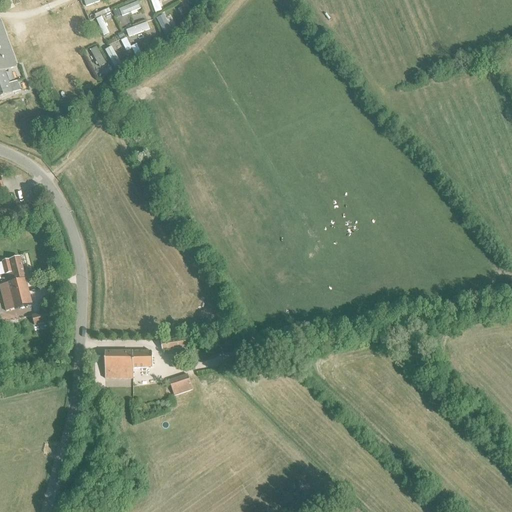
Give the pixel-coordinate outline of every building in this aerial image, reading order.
[(157,0),(150,0),(156,15),(162,13),(157,0)] [(96,3),(89,6),(95,20),(102,16),(96,3)] [(138,4),(119,11),(122,18),(131,15),(132,17),(138,15),(137,12),(141,11),(138,4)] [(162,18),(157,21),(165,37),(171,34),(162,18)] [(102,19),(96,21),(104,38),(110,36),(102,19)] [(4,72),(17,67),(8,44),(0,21),(0,98),(20,91),(16,82),(9,85),(4,72)] [(147,24),(126,32),(129,39),(150,31),(147,24)] [(126,39),(121,42),(123,47),(129,44),(126,39)] [(136,45),(131,47),(136,57),(136,58),(142,56),(142,55),(141,54),(136,45)] [(115,48),(104,54),(112,68),(123,62),(115,48)] [(106,66),(97,49),(91,53),(100,70),(106,66)] [(0,285),(0,287),(6,312),(32,305),(20,258),(2,262),(5,275),(8,274),(10,283),(0,285)] [(36,315),(33,316),(34,321),(36,326),(50,322),(47,312),(36,315)] [(213,343),(216,354),(228,351),(224,339),(213,343)] [(177,340),(160,343),(162,351),(178,349),(177,340)] [(105,352),(105,379),(133,380),(133,369),(152,369),(152,352),(105,352)] [(168,382),(174,397),(192,390),(187,375),(168,382)]
